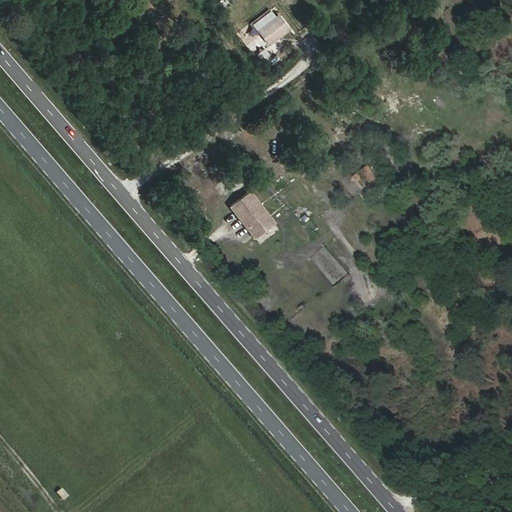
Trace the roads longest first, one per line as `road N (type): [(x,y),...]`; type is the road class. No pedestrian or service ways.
road 1 (primary): [(397,511),(0,54)]
road 2 (primary): [(0,108),(350,511)]
road 3 (unknown): [(375,486),(511,455)]
